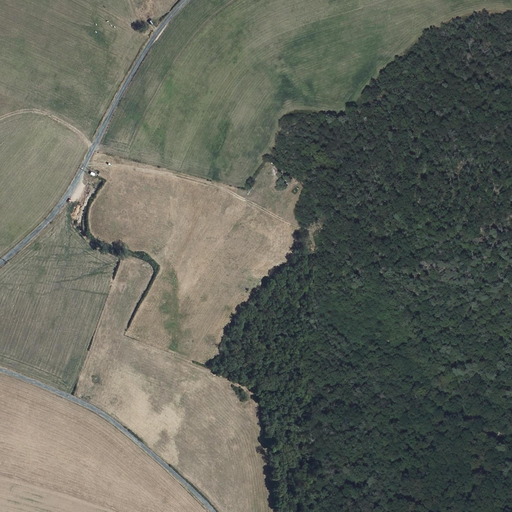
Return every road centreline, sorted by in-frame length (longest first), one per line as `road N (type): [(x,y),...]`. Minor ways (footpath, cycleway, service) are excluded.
road 1 (unclassified): [(0,260),(61,198),(157,33),(187,0)]
road 2 (unclassified): [(215,511),(94,406),(0,369)]
road 3 (track): [(511,507),(478,498),(478,480),(511,410)]
